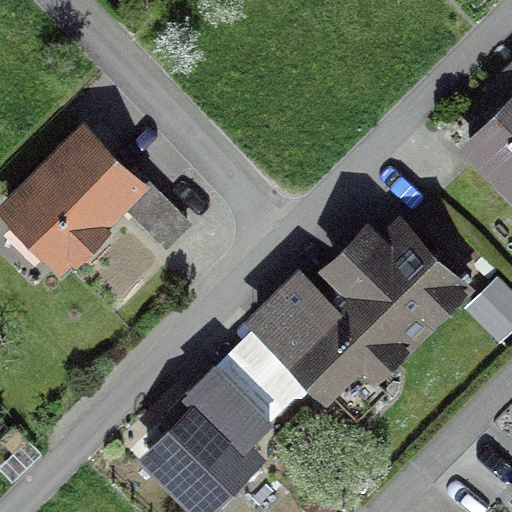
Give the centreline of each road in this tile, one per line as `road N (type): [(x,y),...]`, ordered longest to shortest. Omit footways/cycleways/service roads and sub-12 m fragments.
road 1 (residential): [(511,11),(19,511)]
road 2 (residential): [(511,376),(376,511)]
